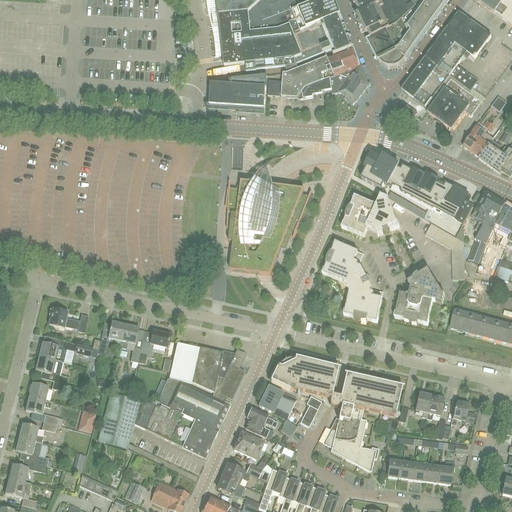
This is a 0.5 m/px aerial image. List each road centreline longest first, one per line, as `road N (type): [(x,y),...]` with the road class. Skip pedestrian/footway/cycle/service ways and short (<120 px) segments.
road 1 (tertiary): [(227,128),(0,112)]
road 2 (residential): [(358,137),(275,332)]
road 3 (residential): [(275,332),(193,511)]
road 4 (residential): [(227,128),(214,318)]
road 5 (residential): [(214,318),(39,278)]
road 6 (residential): [(410,501),(353,492),(307,463),(332,407)]
road 7 (tertiary): [(511,194),(420,151),(358,137)]
road 8 (residential): [(507,382),(348,348)]
road 9 (residential): [(0,434),(39,278)]
road 10 (residential): [(474,510),(507,382)]
road 11 (tertiary): [(358,137),(227,128)]
